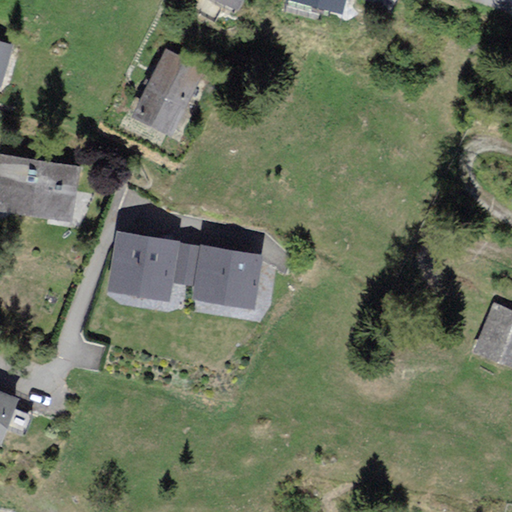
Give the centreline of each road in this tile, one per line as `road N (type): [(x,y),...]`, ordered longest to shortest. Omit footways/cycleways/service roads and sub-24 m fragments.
road 1 (residential): [(264,246),(125,215),(105,235),(58,374),(46,380),(0,363)]
road 2 (track): [(511,262),(437,250),(433,276),(479,311)]
road 3 (track): [(511,153),(483,146),(473,152),(468,180),(511,220)]
